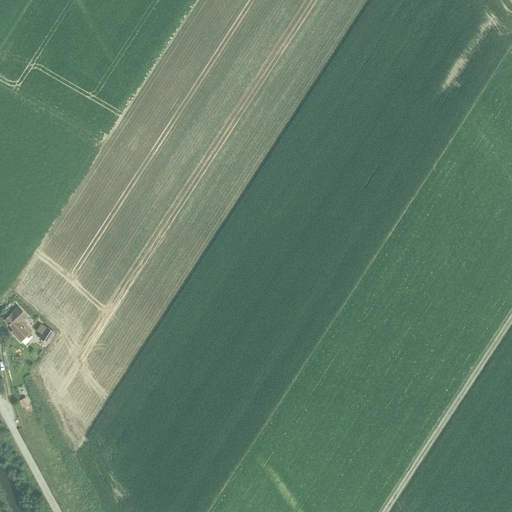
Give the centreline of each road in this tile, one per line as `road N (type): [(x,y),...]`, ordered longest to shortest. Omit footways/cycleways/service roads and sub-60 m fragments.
road 1 (track): [(511,317),(384,511)]
road 2 (tertiary): [(57,511),(0,403)]
